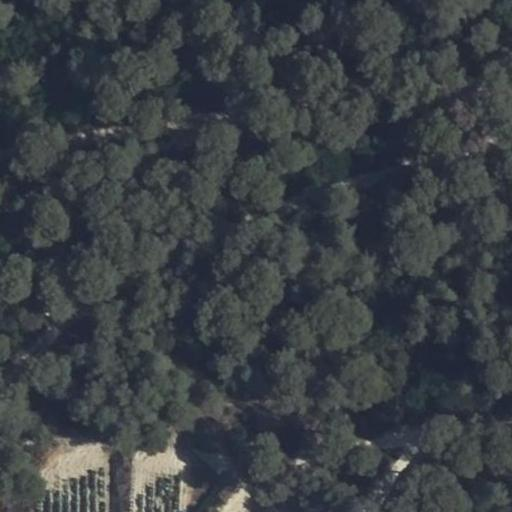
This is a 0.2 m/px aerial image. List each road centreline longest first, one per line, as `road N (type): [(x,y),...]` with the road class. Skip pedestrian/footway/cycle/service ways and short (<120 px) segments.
road 1 (track): [(511,144),(390,172),(237,223),(85,307),(30,354),(0,394)]
road 2 (track): [(0,157),(140,123),(511,97)]
road 3 (track): [(221,511),(332,435),(395,425),(511,425)]
